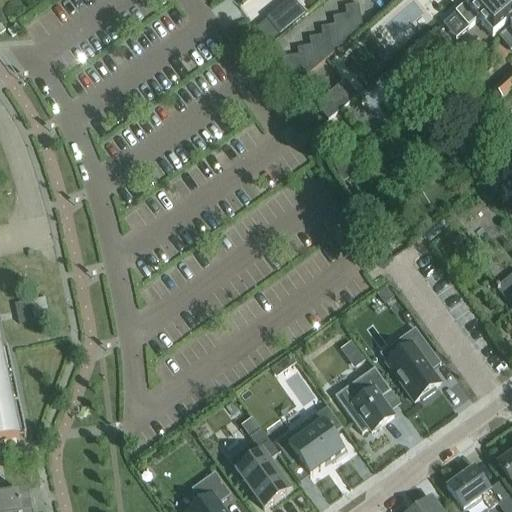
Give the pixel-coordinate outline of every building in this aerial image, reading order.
[(511,0),(472,0),(455,15),(468,30),(478,22),(492,39),(511,21),(511,0)] [(349,41),(363,29),(358,5),(344,8),(345,16),(349,41)] [(338,50),(349,41),(345,16),(332,18),(334,26),(338,50)] [(325,61),(338,50),(334,26),(320,29),(322,37),(325,61)] [(511,27),(500,38),(511,52),(511,27)] [(314,71),(325,61),(322,37),(308,39),(310,47),(314,71)] [(471,57),(482,48),(475,40),(464,49),(471,57)] [(302,81),(314,71),(310,47),(296,50),(298,57),(302,81)] [(297,86),(298,85),(302,81),(298,57),(276,60),(297,86)] [(510,93),(511,90),(511,73),(501,82),(510,93)] [(327,122),(357,96),(344,81),(314,107),(327,122)] [(395,256),(405,249),(391,229),(382,236),(395,256)] [(511,276),(496,290),(511,309),(511,276)] [(387,289),(377,296),(384,306),(394,299),(387,289)] [(30,302),(14,305),(18,324),(34,321),(50,318),(46,298),(30,302)] [(411,348),(386,365),(414,404),(420,400),(422,403),(435,393),(434,390),(440,386),(430,373),(424,363),(433,356),(415,330),(404,338),(411,348)] [(351,344),(341,351),(348,361),(358,354),(351,344)] [(0,443),(19,440),(26,438),(7,352),(1,353),(0,347),(0,443)] [(290,357),(286,360),(292,368),(295,365),(290,357)] [(373,370),(334,398),(361,436),(368,431),(370,435),(393,418),(380,399),(390,392),(373,370)] [(326,408),(275,445),(290,467),(297,462),(309,479),(333,461),(335,463),(346,454),(336,440),(334,441),(331,437),(341,430),(326,408)] [(254,446),(229,464),(263,511),(289,494),(268,464),(278,457),(260,432),(252,420),(246,425),(254,437),(249,440),(254,446)] [(511,455),(497,466),(511,487),(511,455)] [(498,505),(485,487),(473,470),(446,490),(461,511),(465,511),(481,500),(489,511),(498,505)] [(201,504),(190,511),(223,511),(218,505),(230,497),(214,475),(191,491),(201,504)] [(27,497),(0,502),(0,511),(27,511),(25,500),(27,500),(27,497)] [(501,511),(511,511),(511,500),(511,499),(499,508),(501,511)] [(437,511),(430,501),(414,511),(437,511)]
